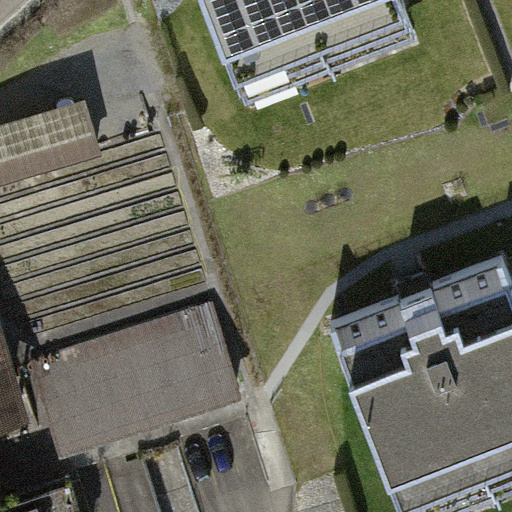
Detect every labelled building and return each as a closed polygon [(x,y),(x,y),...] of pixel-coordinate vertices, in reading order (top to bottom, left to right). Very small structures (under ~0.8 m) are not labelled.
[(406,0),(214,0),(250,93),(418,31),(406,0)] [(86,93),(0,120),(0,180),(103,149),(86,93)] [(511,256),(511,253),(342,316),(415,511),(439,511),(511,485),(511,256)] [(215,299),(31,357),(61,452),(245,394),(215,299)] [(86,511),(72,470),(2,496),(0,489),(0,421),(29,410),(0,313),(0,511),(86,511)]
